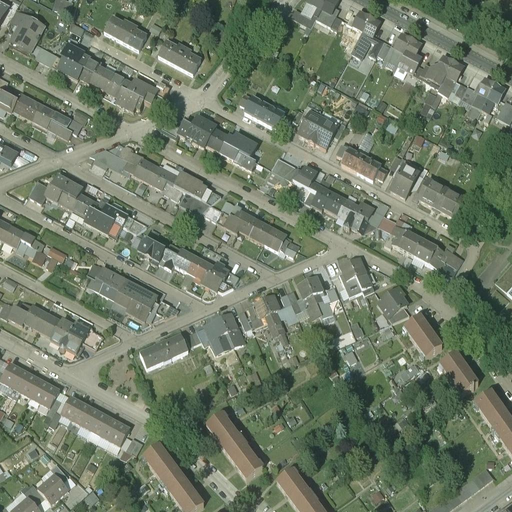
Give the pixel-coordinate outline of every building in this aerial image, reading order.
[(314,0),(314,1),(312,0),(308,0),(308,1),(307,1),(305,5),(316,11),(311,22),(304,18),(300,27),(310,33),(317,20),(327,0),(314,0)] [(338,5),(328,0),(327,0),(317,20),(321,22),(324,16),(331,19),(338,5)] [(12,5),(8,13),(9,13),(3,24),(8,26),(10,23),(15,15),(19,8),(12,5)] [(8,13),(0,8),(0,28),(3,24),(9,13),(8,13)] [(304,18),(295,13),(290,22),(300,27),(304,18)] [(25,20),(15,15),(10,23),(21,28),(25,20)] [(358,34),(355,40),(358,42),(359,42),(370,22),(360,17),(352,30),(358,34)] [(42,34),(24,24),(26,21),(25,20),(21,28),(11,45),(32,56),(45,32),(44,31),(42,34)] [(104,36),(121,46),(131,28),(124,25),(123,27),(112,21),(104,36)] [(370,22),(359,42),(358,42),(352,54),(353,55),(351,58),(361,64),(373,40),(380,28),(370,22)] [(240,26),(230,24),(228,29),(239,32),(240,26)] [(70,25),(68,33),(80,40),(84,33),(70,25)] [(137,31),(131,28),(121,46),(138,55),(146,40),(135,34),(137,31)] [(401,39),(394,53),(400,56),(396,62),(390,59),(387,64),(398,70),(411,45),(401,39)] [(350,40),(344,50),(352,54),(358,42),(355,40),(353,43),(350,40)] [(377,42),(368,59),(375,63),(384,46),(377,42)] [(65,55),(61,62),(63,63),(77,71),(83,60),(84,58),(74,52),(74,50),(64,44),(60,53),(65,55)] [(398,70),(397,71),(413,80),(418,70),(422,64),(416,61),(421,50),(411,45),(398,70)] [(175,70),(185,53),(178,49),(177,52),(166,46),(158,61),(175,70)] [(278,55),(268,50),(266,55),(275,60),(278,55)] [(57,60),(41,51),(35,62),(52,70),(57,60)] [(185,53),(175,70),(192,79),(200,64),(189,58),(191,56),(185,53)] [(57,60),(52,70),(57,73),(63,63),(61,62),(57,60)] [(96,63),(91,64),(83,60),(77,71),(83,74),(108,87),(112,79),(99,72),(101,70),(99,65),(96,63)] [(443,62),(436,75),(432,72),(431,72),(425,85),(424,86),(438,94),(446,80),(453,67),(444,62),(443,62)] [(77,71),(63,63),(57,73),(78,84),(79,82),(83,74),(77,71)] [(463,72),(453,67),(446,80),(456,86),(463,72)] [(423,73),(419,82),(425,85),(431,72),(425,69),(423,73)] [(418,70),(413,80),(418,83),(423,73),(418,70)] [(108,87),(83,74),(79,82),(104,95),(108,87)] [(155,93),(135,82),(131,89),(112,79),(108,87),(128,98),(148,108),(154,96),(156,93),(155,93)] [(456,86),(446,80),(438,94),(437,96),(448,101),(456,86)] [(495,89),(484,84),(477,98),(483,101),(480,108),(484,110),(495,89)] [(169,92),(159,86),(155,93),(156,93),(154,96),(164,102),(169,92)] [(144,106),(128,98),(108,87),(104,95),(118,102),(116,107),(133,116),(136,112),(140,114),(144,106)] [(466,92),(461,89),(455,99),(461,102),(466,92)] [(495,89),(484,110),(488,112),(491,105),(497,109),(505,95),(495,89)] [(41,110),(5,91),(2,97),(7,100),(18,107),(37,117),(41,110)] [(2,97),(0,96),(0,110),(11,117),(13,114),(33,125),(37,117),(18,107),(7,100),(2,97)] [(251,103),(244,99),(239,108),(246,112),(251,103)] [(268,110),(252,102),(251,103),(246,112),(244,117),(260,126),(268,110)] [(511,122),(511,109),(505,106),(496,122),(509,129),(511,122)] [(368,113),(357,108),(353,116),(364,122),(368,113)] [(71,126),(41,110),(37,117),(51,125),(67,133),(71,126)] [(284,119),(268,110),(260,126),(276,134),(278,129),(283,120),(284,119)] [(303,117),(300,123),(305,126),(310,117),(313,113),(307,110),(303,117)] [(298,114),(292,125),(297,128),(300,123),(303,117),(298,114)] [(51,125),(37,117),(33,125),(47,132),(47,133),(68,144),(72,136),(51,125)] [(310,117),(305,126),(298,139),(309,145),(308,146),(314,149),(315,148),(325,154),(332,141),(337,132),(337,131),(310,117)] [(290,123),(283,120),(278,129),(285,133),(290,123)] [(215,131),(197,121),(191,132),(209,141),(224,149),(228,141),(214,134),(215,131)] [(172,127),(161,132),(160,134),(176,143),(178,139),(181,132),(172,127)] [(224,149),(209,141),(191,132),(184,127),(181,132),(178,139),(198,150),(198,149),(204,152),(205,149),(219,157),(220,157),(224,149)] [(339,127),(337,131),(337,132),(332,141),(338,143),(345,130),(339,127)] [(242,149),(228,141),(224,149),(238,157),(241,152),(242,149)] [(372,149),(362,144),(358,152),(367,157),(372,149)] [(511,150),(508,148),(502,158),(508,161),(511,156),(510,156),(511,152),(511,150)] [(238,157),(224,149),(220,157),(234,164),(236,162),(238,157)] [(4,153),(0,150),(0,164),(3,166),(10,154),(5,152),(4,153)] [(157,172),(143,164),(143,162),(131,155),(132,153),(127,150),(124,151),(118,161),(127,165),(152,179),(157,172)] [(341,151),(336,160),(343,164),(348,154),(341,151)] [(241,152),(238,157),(247,162),(248,162),(251,157),(241,152)] [(365,162),(348,153),(343,164),(340,169),(356,177),(365,162)] [(18,159),(10,154),(3,166),(11,170),(18,159)] [(247,162),(238,157),(236,162),(245,167),(247,162)] [(127,165),(118,161),(113,170),(123,175),(124,173),(123,173),(127,165)] [(365,162),(356,177),(372,186),(374,181),(380,171),(380,170),(365,162)] [(152,179),(127,165),(123,173),(124,173),(148,186),(152,179)] [(398,168),(392,178),(397,181),(403,170),(398,168)] [(397,181),(389,195),(404,203),(411,190),(417,179),(418,178),(403,170),(397,181)] [(294,171),(283,181),(292,186),(293,185),(292,185),(297,176),(301,179),(302,176),(294,171)] [(380,171),(374,181),(382,185),(387,175),(380,171)] [(202,188),(190,182),(190,184),(185,181),(186,180),(180,177),(177,183),(157,172),(152,179),(175,191),(176,191),(182,195),(185,196),(192,200),(200,204),(207,193),(201,190),(202,188)] [(316,179),(304,172),(302,176),(301,179),(297,176),(292,185),(293,185),(302,190),(302,191),(308,194),(314,183),(316,179)] [(270,174),(262,189),(268,192),(283,181),(270,174)] [(83,193),(58,179),(50,192),(62,199),(76,206),(80,199),(83,193)] [(175,191),(152,179),(148,186),(162,194),(161,195),(171,200),(176,191),(175,191)] [(423,182),(417,179),(411,190),(417,193),(423,182)] [(417,193),(416,194),(421,197),(428,185),(423,182),(417,193)] [(314,183),(308,194),(314,198),(320,187),(314,183)] [(50,192),(37,185),(28,201),(42,208),(46,201),(45,200),(50,192)] [(324,185),(320,187),(314,198),(316,199),(342,212),(346,205),(326,194),(329,188),(324,185)] [(446,194),(428,185),(421,197),(418,203),(436,213),(446,194)] [(182,195),(176,191),(171,200),(177,204),(182,195)] [(76,206),(62,199),(50,193),(50,192),(45,200),(46,201),(58,207),(72,214),(76,207),(76,206)] [(221,201),(207,193),(200,204),(210,209),(221,201)] [(308,194),(302,203),(311,208),(316,199),(314,198),(308,194)] [(446,194),(436,213),(453,222),(456,216),(463,204),(446,194)] [(185,196),(179,209),(185,212),(192,200),(185,196)] [(80,199),(76,206),(76,207),(89,214),(95,217),(100,220),(106,209),(107,209),(108,207),(102,204),(99,209),(80,199)] [(342,212),(316,199),(311,208),(315,210),(316,209),(338,220),(342,212)] [(200,204),(192,200),(185,212),(200,220),(202,218),(210,209),(200,204)] [(463,204),(456,216),(462,219),(468,207),(463,204)] [(114,205),(112,206),(109,211),(107,209),(106,209),(100,220),(124,233),(130,222),(120,216),(123,212),(122,210),(114,205)] [(361,208),(359,212),(346,205),(342,212),(367,226),(373,215),(361,208)] [(114,228),(89,215),(89,214),(76,207),(72,214),(72,215),(69,221),(82,229),(84,226),(108,239),(114,228)] [(229,220),(210,209),(202,218),(223,231),(229,220)] [(272,233),(239,216),(240,213),(235,210),(229,220),(268,241),(272,233)] [(367,226),(342,212),(338,220),(347,225),(343,232),(349,235),(350,231),(357,235),(371,228),(367,226)] [(383,220),(373,215),(367,226),(372,228),(377,231),(383,220)] [(268,241),(229,220),(223,231),(237,238),(239,235),(264,248),(268,241)] [(395,227),(383,221),(378,231),(390,238),(394,230),(395,227)] [(147,230),(130,222),(124,233),(136,239),(147,230)] [(10,231),(0,225),(0,234),(6,238),(10,231)] [(122,232),(114,228),(108,239),(116,243),(122,232)] [(371,228),(357,235),(359,236),(361,239),(377,231),(372,228),(371,228)] [(394,230),(390,238),(395,241),(417,253),(421,245),(394,230)] [(35,244),(10,231),(6,238),(26,249),(31,251),(35,244)] [(158,237),(151,233),(146,243),(167,255),(171,248),(156,241),(158,237)] [(286,241),(272,233),(268,241),(291,253),(296,256),(299,250),(285,243),(286,241)] [(26,249),(6,238),(3,245),(17,253),(18,251),(24,254),(26,249)] [(291,253),(268,241),(264,248),(278,256),(279,254),(293,261),(296,256),(291,253)] [(417,253),(395,241),(391,249),(413,261),(417,253)] [(165,255),(144,243),(137,255),(139,260),(143,262),(147,261),(149,262),(150,266),(157,269),(162,260),(165,255)] [(44,249),(35,244),(31,251),(38,255),(40,256),(44,249)] [(450,260),(421,245),(417,253),(439,264),(446,268),(450,260)] [(31,251),(26,249),(24,254),(35,260),(38,255),(31,251)] [(196,262),(172,249),(168,257),(177,261),(192,269),(196,262)] [(51,262),(62,268),(66,260),(51,252),(47,260),(51,262)] [(446,268),(439,264),(417,253),(413,261),(428,269),(451,281),(456,273),(454,272),(446,268)] [(40,271),(47,260),(38,255),(35,260),(32,267),(40,271)] [(168,257),(165,255),(162,260),(167,263),(174,267),(177,261),(168,257)] [(460,261),(452,257),(450,260),(446,268),(454,272),(460,261)] [(192,269),(177,261),(174,267),(167,263),(166,265),(187,277),(192,269)] [(58,266),(51,262),(45,273),(52,276),(58,266)] [(227,279),(196,262),(192,269),(222,286),(223,286),(227,279)] [(371,290),(359,263),(350,267),(362,294),(371,290)] [(362,294),(350,267),(340,271),(343,277),(339,279),(349,301),(362,295),(362,294)] [(89,269),(84,280),(91,283),(96,273),(89,269)] [(222,286),(192,269),(187,277),(202,284),(200,288),(210,293),(211,291),(217,295),(222,286)] [(511,269),(495,289),(483,303),(487,307),(487,312),(494,319),(500,318),(507,324),(507,330),(511,334),(511,269)] [(122,289),(96,276),(92,284),(99,287),(104,290),(118,297),(122,289)] [(316,281),(307,285),(313,299),(318,297),(322,295),(316,281)] [(17,290),(6,283),(2,290),(12,297),(17,290)] [(158,303),(125,285),(122,289),(118,297),(138,308),(151,315),(156,306),(157,306),(158,304),(157,304),(158,303)] [(307,285),(297,290),(303,303),(307,301),(313,299),(307,285)] [(222,286),(217,295),(222,297),(233,291),(223,286),(222,286)] [(362,294),(362,295),(364,299),(374,295),(371,289),(371,290),(362,294)] [(118,297),(104,290),(102,295),(100,298),(114,305),(118,297)] [(398,292),(378,307),(389,323),(403,312),(407,309),(401,301),(403,299),(398,292)] [(138,308),(118,297),(114,305),(128,313),(126,316),(145,327),(146,325),(151,315),(138,308)] [(318,297),(313,299),(316,307),(319,305),(321,308),(323,307),(318,297)] [(316,307),(313,299),(307,301),(314,316),(319,314),(316,307)] [(273,300),(264,304),(270,318),(275,316),(279,314),(273,300)] [(259,320),(251,323),(255,333),(267,327),(264,320),(270,318),(264,304),(254,308),(259,320)] [(178,315),(161,305),(154,317),(163,322),(165,323),(177,318),(178,315)] [(23,316),(13,311),(8,322),(22,330),(24,327),(38,334),(42,326),(27,319),(23,316)] [(46,319),(32,311),(30,313),(27,319),(42,326),(46,319)] [(403,312),(389,323),(392,327),(409,320),(403,312)] [(154,317),(151,315),(146,325),(151,328),(163,322),(154,317)] [(251,332),(244,315),(238,318),(245,334),(251,332)] [(275,316),(270,318),(273,326),(276,324),(278,327),(280,326),(275,316)] [(270,318),(264,320),(267,327),(269,331),(271,330),(269,327),(273,326),(270,318)] [(60,326),(46,319),(42,326),(62,337),(68,340),(73,330),(61,324),(60,326)] [(243,347),(231,319),(221,323),(227,336),(230,344),(231,344),(234,351),(243,347)] [(441,352),(420,322),(404,333),(425,363),(441,352)] [(227,336),(221,323),(212,327),(218,340),(222,339),(227,336)] [(62,337),(42,326),(38,334),(52,342),(57,345),(62,337)] [(89,334),(75,327),(73,330),(68,340),(82,348),(86,350),(92,338),(88,336),(89,334)] [(196,335),(185,340),(190,351),(201,346),(196,335)] [(227,336),(222,339),(226,349),(228,348),(227,345),(230,344),(227,336)] [(68,340),(62,337),(57,345),(52,342),(50,345),(60,350),(59,351),(59,353),(60,354),(61,354),(62,355),(64,354),(65,354),(65,353),(76,359),(82,348),(68,340)] [(102,343),(92,338),(86,350),(95,355),(96,354),(102,343)] [(165,346),(156,351),(140,359),(147,374),(163,366),(163,367),(171,363),(188,355),(181,340),(166,347),(165,346)] [(351,353),(344,356),(349,366),(356,363),(351,353)] [(477,389),(455,359),(440,370),(461,400),(477,389)] [(5,377),(0,385),(0,386),(10,391),(20,374),(10,368),(5,377)] [(30,379),(20,374),(10,391),(20,397),(30,379)] [(39,384),(30,379),(20,397),(30,402),(39,384)] [(39,384),(30,402),(40,407),(49,390),(39,384)] [(49,390),(40,407),(50,413),(55,403),(59,395),(49,390)] [(496,438),(511,427),(490,397),(475,408),(496,438)] [(66,408),(60,419),(71,424),(80,407),(70,401),(66,408)] [(55,403),(50,413),(47,418),(52,421),(55,416),(61,405),(55,403)] [(61,405),(55,416),(60,419),(66,408),(61,405)] [(80,407),(71,424),(80,430),(90,412),(80,407)] [(90,412),(80,430),(90,435),(100,417),(90,412)] [(100,417),(90,435),(100,440),(110,423),(100,417)] [(222,419),(206,430),(226,457),(242,446),(222,419)] [(110,423),(100,440),(110,446),(120,428),(110,423)] [(511,460),(511,427),(496,438),(511,460)] [(120,428),(110,446),(120,451),(126,441),(130,434),(120,428)] [(126,441),(120,451),(126,454),(131,444),(126,441)] [(126,454),(131,457),(137,445),(132,442),(126,454)] [(137,445),(131,457),(136,460),(143,447),(137,445)] [(242,446),(226,457),(246,484),(262,473),(242,446)] [(166,491),(181,480),(159,450),(143,461),(166,491)] [(0,485),(10,478),(7,473),(0,477),(0,485)] [(295,511),(298,511),(312,502),(292,475),(277,487),(295,511)] [(55,479),(46,486),(59,501),(68,494),(55,479)] [(181,511),(199,511),(203,510),(181,480),(166,491),(181,511)] [(37,494),(45,503),(50,509),(59,501),(46,486),(37,494)] [(37,494),(34,489),(29,493),(40,507),(45,503),(37,494)] [(40,507),(29,493),(24,497),(28,502),(36,511),(40,507)] [(85,499),(89,506),(97,502),(92,494),(85,499)] [(455,496),(433,511),(452,511),(462,505),(455,496)] [(24,497),(22,497),(16,502),(15,505),(19,509),(21,511),(37,511),(36,511),(28,502),(24,497)] [(319,511),(312,502),(298,511),(319,511)]
